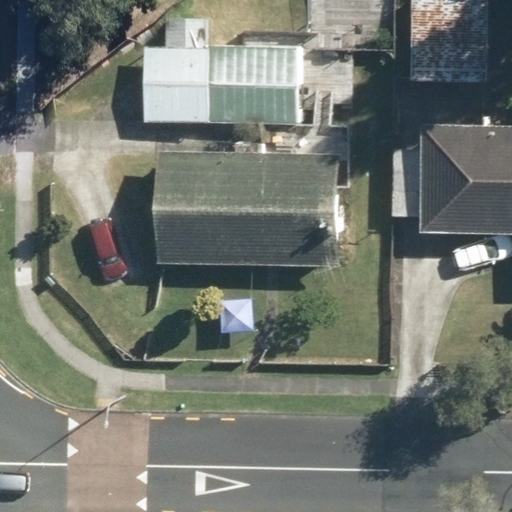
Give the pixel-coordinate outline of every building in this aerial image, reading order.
[(489,82),(492,0),(413,0),(411,78),(489,82)] [(299,122),(301,47),(212,45),(212,50),(211,120),(299,122)] [(212,50),(147,49),(146,121),(211,123),(211,120),(212,50)] [(511,127),(427,126),(427,145),(396,145),(395,215),(426,215),(426,233),(511,233),(511,127)] [(342,266),(342,154),(160,153),(159,265),(342,266)]
